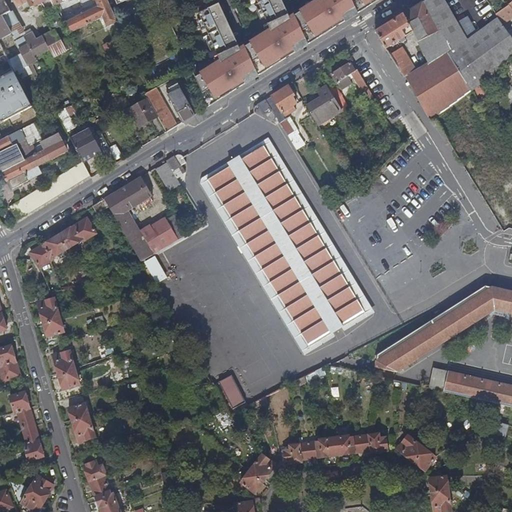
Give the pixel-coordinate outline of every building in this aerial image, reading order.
[(11,12),(4,0),(0,0),(0,38),(12,33),(9,26),(3,16),(11,12)] [(257,0),(271,29),(245,46),(258,74),(300,49),(292,38),(291,20),(282,0),(257,0)] [(317,0),(294,16),(308,43),(349,18),(341,7),(341,0),(317,0)] [(352,0),(358,12),(376,0),(352,0)] [(473,90),(425,0),(403,14),(408,26),(414,37),(428,63),(452,106),(473,90)] [(511,61),(511,36),(500,20),(498,18),(464,43),(438,0),(425,0),(473,90),(474,90),(484,82),(498,71),(511,61)] [(118,24),(109,2),(99,6),(98,7),(103,17),(107,25),(108,26),(115,23),(116,25),(118,24)] [(511,10),(511,6),(509,3),(495,13),(498,18),(500,20),(511,10)] [(221,5),(201,14),(222,60),(196,79),(208,107),(249,80),(243,70),(240,57),(242,49),(221,5)] [(98,7),(64,23),(65,24),(65,25),(69,33),(103,17),(98,7)] [(17,23),(11,12),(3,16),(9,26),(17,23)] [(408,26),(403,14),(376,32),(385,47),(405,36),(401,30),(408,26)] [(54,22),(50,25),(53,31),(43,36),(50,49),(53,54),(55,57),(73,47),(69,39),(71,38),(69,33),(65,25),(65,24),(57,28),(54,22)] [(17,23),(9,26),(12,33),(15,38),(18,36),(23,33),(17,23)] [(12,33),(0,38),(0,42),(2,46),(3,48),(16,41),(14,38),(15,38),(12,33)] [(19,39),(18,36),(15,38),(14,38),(16,41),(23,55),(10,62),(13,69),(17,76),(30,69),(29,66),(38,61),(37,57),(50,49),(43,36),(30,43),(26,36),(19,39)] [(436,118),(452,106),(428,63),(415,69),(401,46),(389,54),(400,71),(431,122),(436,118)] [(511,71),(511,61),(498,71),(503,78),(511,71)] [(361,77),(357,70),(354,71),(349,63),(331,75),(336,83),(352,73),(367,97),(372,94),(371,94),(361,77)] [(17,76),(13,69),(0,75),(0,122),(34,106),(17,76)] [(484,82),(474,90),(483,105),(495,96),(484,82)] [(167,93),(183,122),(195,115),(179,86),(176,87),(175,85),(168,89),(169,91),(167,93)] [(342,111),(326,85),(317,91),(320,96),(306,105),(319,126),(342,111)] [(294,96),(288,86),(266,99),(272,109),(280,123),(285,119),(287,119),(283,112),(296,104),(292,97),(294,96)] [(340,90),(334,94),(342,107),(348,103),(340,90)] [(272,109),(266,99),(258,105),(264,114),(272,109)] [(157,117),(148,100),(130,110),(140,128),(157,117)] [(152,106),(167,132),(178,125),(163,100),(152,106)] [(69,116),(75,114),(72,105),(58,110),(65,129),(73,126),(69,116)] [(292,130),(285,119),(280,123),(286,133),(292,130)] [(34,156),(3,171),(8,180),(9,180),(13,188),(29,180),(24,172),(38,165),(50,159),(65,152),(71,149),(66,140),(63,142),(59,134),(42,143),(43,145),(34,149),(32,144),(43,139),(35,123),(31,125),(24,129),(21,130),(26,140),(34,156)] [(71,138),(83,162),(101,153),(89,129),(71,138)] [(9,136),(14,145),(26,140),(21,130),(9,136)] [(295,136),(292,130),(286,133),(290,139),(295,136)] [(0,152),(14,145),(9,136),(3,139),(0,140),(0,152)] [(14,145),(0,152),(0,165),(3,171),(34,156),(26,140),(14,145)] [(365,313),(263,146),(240,160),(238,157),(227,164),(229,167),(206,181),(308,347),(365,313)] [(67,155),(65,152),(50,159),(52,163),(67,155)] [(103,156),(109,168),(116,163),(110,152),(103,156)] [(176,155),(165,162),(175,178),(180,175),(176,168),(185,163),(180,156),(178,155),(176,155)] [(9,207),(18,220),(90,176),(83,162),(9,207)] [(24,172),(29,180),(42,173),(38,165),(24,172)] [(178,186),(166,165),(157,170),(169,191),(178,186)] [(141,177),(104,199),(108,207),(140,262),(153,255),(144,239),(154,233),(151,227),(150,228),(148,225),(139,231),(127,211),(136,205),(147,199),(152,196),(141,177)] [(97,214),(108,207),(104,199),(92,206),(97,214)] [(148,202),(147,199),(136,205),(138,209),(148,202)] [(85,218),(30,253),(39,268),(52,260),(51,258),(80,240),(81,241),(95,233),(85,218)] [(144,239),(153,255),(178,240),(166,220),(163,221),(163,220),(151,227),(154,233),(144,239)] [(444,392),(511,407),(511,292),(491,288),(444,318),(378,360),(376,368),(396,372),(495,310),(511,313),(511,386),(449,372),(444,392)] [(47,337),(63,333),(53,299),(37,304),(47,337)] [(94,318),(96,326),(104,325),(101,316),(94,318)] [(20,376),(10,346),(0,348),(0,364),(0,366),(0,365),(0,371),(3,381),(20,376)] [(63,390),(79,385),(69,352),(52,357),(63,390)] [(107,363),(113,385),(122,382),(115,360),(107,363)] [(444,389),(448,371),(426,366),(422,385),(444,389)] [(232,375),(218,381),(230,408),(244,401),(232,375)] [(22,442),(28,461),(43,456),(25,393),(9,398),(15,415),(17,415),(25,442),(22,442)] [(94,437),(84,404),(68,409),(78,443),(94,437)] [(494,434),(505,436),(507,424),(496,422),(494,434)] [(379,438),(378,434),(348,438),(348,437),(319,440),(319,442),(289,446),(289,450),(284,451),(286,464),(302,462),(301,460),(370,451),(371,453),(387,450),(385,438),(379,438)] [(424,472),(435,457),(408,436),(397,449),(424,472)] [(275,467),(261,456),(241,484),(255,494),(275,467)] [(83,466),(101,511),(119,511),(113,494),(111,495),(103,476),(105,475),(102,466),(98,467),(96,461),(83,466)] [(34,511),(37,511),(54,486),(37,476),(21,504),(34,511)] [(445,477),(428,478),(432,511),(441,511),(450,511),(445,477)] [(5,492),(0,493),(0,511),(12,507),(5,492)] [(253,511),(252,502),(235,505),(236,511),(253,511)]
